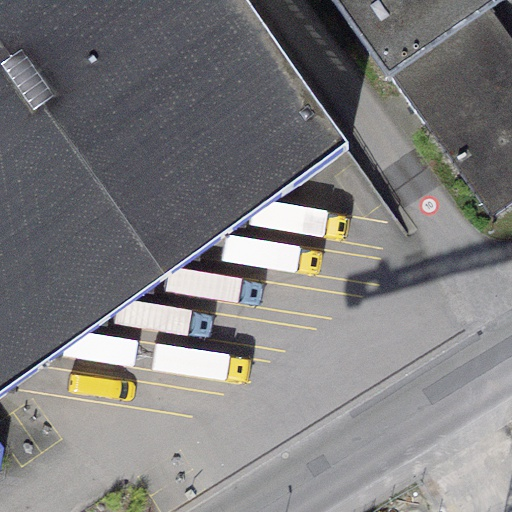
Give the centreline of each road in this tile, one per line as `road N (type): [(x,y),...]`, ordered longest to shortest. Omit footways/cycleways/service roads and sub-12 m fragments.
road 1 (unknown): [(287,0),(458,263),(511,227)]
road 2 (unclassified): [(273,511),(511,361)]
